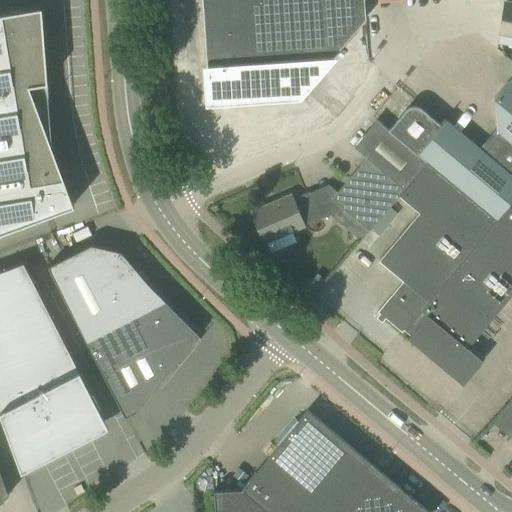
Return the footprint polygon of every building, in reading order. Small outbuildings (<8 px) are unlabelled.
[(201,0),(207,70),(246,67),(248,95),(290,92),(288,64),(328,61),(365,18),(363,0),(201,0)] [(499,34),(511,35),(511,3),(505,2),(499,34)] [(51,146),(45,57),(41,5),(0,12),(0,231),(73,204),(51,146)] [(404,111),(388,130),(426,162),(495,219),(507,205),(511,199),(511,75),(508,80),(493,98),(495,128),(478,147),(444,119),(440,124),(422,109),(421,109),(421,108),(420,108),(419,107),(418,107),(417,107),(416,106),(415,106),(414,106),(413,106),(412,106),(411,106),(411,107),(410,107),(409,107),(408,108),(407,108),(406,109),(405,110),(404,110),(404,111)] [(369,230),(398,195),(426,162),(388,130),(376,119),(353,146),(366,157),(331,198),(369,230)] [(401,332),(421,309),(467,253),(495,219),(426,162),(398,195),(418,212),(378,260),(403,281),(377,311),(401,332)] [(305,225),(304,224),(319,218),(308,192),(293,198),(291,194),(250,211),(263,243),(305,225)] [(392,205),(373,226),(380,232),(399,212),(392,205)] [(467,253),(421,309),(427,314),(407,338),(462,384),(483,360),(467,347),(511,292),(511,208),(507,205),(495,219),(467,253)] [(47,266),(124,416),(135,410),(199,334),(144,280),(120,251),(91,243),(47,266)] [(107,425),(23,262),(0,270),(0,415),(20,470),(107,425)] [(428,511),(306,410),(241,488),(213,490),(214,511),(428,511)]
